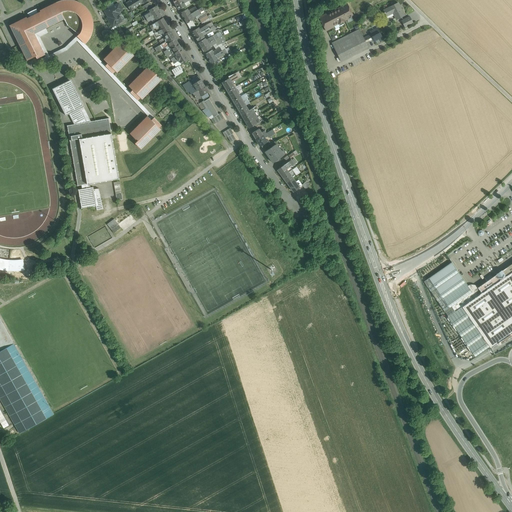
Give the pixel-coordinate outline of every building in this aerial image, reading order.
[(75,0),(72,0),(62,0),(57,2),(40,10),(40,11),(34,15),(27,18),(26,17),(10,25),(27,60),(36,56),(37,58),(45,54),(35,33),(42,30),(64,19),(67,25),(79,34),(78,35),(77,36),(80,39),(85,44),(88,41),(91,36),(93,30),(93,23),(92,17),(89,12),(85,7),(81,3),(75,0)] [(131,0),(126,3),(130,10),(143,2),(142,0),(131,0)] [(181,0),(175,4),(179,10),(186,6),(184,3),(187,1),(187,2),(189,1),(189,0),(188,0),(181,0)] [(150,2),(142,6),(145,11),(153,6),(150,2)] [(118,3),(105,11),(108,17),(107,18),(112,26),(118,23),(125,19),(124,18),(123,17),(122,16),(121,15),(120,15),(119,15),(117,12),(122,9),(118,3)] [(404,15),(398,3),(384,10),(384,12),(385,13),(387,16),(386,14),(392,11),(394,14),(396,19),(404,15)] [(347,4),(329,13),(330,13),(328,14),(334,26),(338,23),(338,24),(345,21),(345,20),(353,16),(347,4)] [(156,6),(149,10),(151,12),(148,14),(150,17),(152,15),(159,11),(156,6)] [(188,9),(180,13),(184,18),(197,10),(195,6),(189,10),(188,9)] [(184,18),(187,23),(192,20),(193,21),(198,18),(206,14),(202,7),(197,10),(184,18)] [(159,11),(152,15),(155,20),(162,16),(159,11)] [(327,13),(319,17),(326,31),(334,27),(334,26),(328,14),(327,13)] [(206,14),(198,18),(202,23),(209,20),(206,14)] [(409,16),(401,20),(405,27),(413,23),(409,16)] [(163,18),(150,26),(155,34),(168,25),(163,18)] [(168,25),(155,34),(156,37),(162,33),(163,35),(164,34),(171,30),(168,25)] [(199,27),(192,32),(195,36),(208,28),(206,25),(200,29),(199,27)] [(208,28),(195,36),(197,41),(204,37),(203,35),(210,31),(208,28)] [(371,34),(374,39),(376,44),(383,40),(377,28),(370,31),(371,34)] [(359,29),(332,43),(341,61),(368,48),(368,47),(366,43),(363,38),(359,30),(359,29)] [(171,30),(164,34),(166,37),(159,41),(161,44),(174,36),(171,30)] [(371,34),(363,38),(366,43),(374,39),(371,34)] [(174,36),(161,44),(163,48),(169,44),(171,47),(178,43),(174,36)] [(213,36),(206,40),(205,38),(198,43),(201,47),(215,39),(213,36)] [(201,47),(204,52),(211,48),(210,47),(215,43),(217,42),(215,39),(201,47)] [(121,41),(103,59),(108,63),(105,65),(109,69),(113,73),(115,71),(117,72),(134,55),(128,49),(129,48),(124,42),(123,43),(121,41)] [(178,43),(171,47),(173,50),(169,52),(171,54),(181,48),(178,43)] [(213,52),(212,50),(205,54),(208,59),(222,51),(220,47),(213,52)] [(171,54),(169,55),(172,62),(185,54),(181,48),(171,54)] [(222,51),(208,59),(211,64),(218,60),(217,58),(220,56),(224,54),(222,51)] [(185,54),(172,62),(174,64),(179,60),(182,64),(189,60),(185,54)] [(179,65),(172,70),(175,76),(183,72),(179,65)] [(148,66),(129,86),(133,90),(130,92),(134,96),(138,100),(140,97),(142,99),(162,79),(156,73),(157,72),(151,66),(150,67),(148,66)] [(229,78),(222,82),(225,87),(233,82),(238,79),(235,73),(228,76),(229,78)] [(199,76),(189,82),(193,89),(196,88),(194,84),(201,80),(199,76)] [(71,79),(52,88),(66,116),(69,114),(84,107),(85,106),(71,79)] [(201,80),(194,84),(196,88),(193,89),(189,82),(184,85),(187,92),(189,90),(190,92),(192,94),(193,93),(204,86),(201,80)] [(233,82),(225,87),(228,91),(235,87),(233,84),(234,83),(233,82)] [(204,86),(193,93),(196,99),(208,92),(204,86)] [(235,87),(228,91),(230,96),(239,91),(238,90),(237,90),(235,87)] [(239,91),(230,96),(233,101),(240,96),(238,93),(239,92),(239,91)] [(240,96),(233,101),(236,105),(244,100),(248,98),(246,93),(240,96)] [(244,100),(236,105),(239,110),(246,106),(244,102),(245,102),(244,100)] [(246,106),(239,110),(241,114),(250,109),(249,108),(248,109),(246,106)] [(109,118),(91,121),(84,107),(69,114),(74,124),(67,125),(77,186),(81,185),(90,184),(90,185),(99,183),(98,182),(119,179),(109,118)] [(209,109),(208,107),(205,109),(202,110),(208,118),(212,115),(212,114),(211,112),(209,109)] [(250,109),(241,114),(244,119),(257,111),(254,107),(250,109)] [(257,111),(244,119),(246,123),(259,116),(257,111)] [(147,116),(130,133),(132,135),(130,136),(136,142),(135,143),(141,149),(161,129),(159,128),(162,125),(154,117),(152,119),(151,120),(147,116)] [(259,116),(246,123),(249,128),(262,120),(259,116)] [(261,133),(259,129),(252,133),(256,139),(266,133),(265,131),(261,133)] [(273,129),(266,133),(268,136),(267,136),(268,137),(270,137),(273,135),(275,133),(273,129)] [(256,139),(260,146),(261,145),(267,141),(265,138),(267,136),(268,136),(266,133),(256,139)] [(267,141),(261,145),(263,149),(270,144),(271,144),(268,140),(267,141)] [(272,146),(265,151),(269,157),(280,149),(276,144),(274,145),(272,146)] [(280,149),(269,157),(273,163),(284,155),(280,149)] [(288,162),(278,170),(279,172),(283,176),(292,170),(290,167),(291,166),(288,162)] [(292,170),(283,176),(287,182),(293,178),(292,177),(295,174),(292,170)] [(293,178),(287,182),(288,183),(294,192),(300,187),(293,178)] [(93,187),(90,187),(90,185),(90,184),(81,185),(82,188),(78,189),(81,208),(96,206),(97,210),(103,209),(99,188),(94,189),(93,187)] [(115,218),(107,223),(114,233),(121,227),(115,218)] [(0,269),(1,270),(7,271),(9,271),(10,261),(4,261),(0,259),(0,269)] [(437,288),(459,273),(452,262),(425,282),(449,317),(456,312),(452,306),(450,307),(437,288)] [(511,263),(503,270),(500,272),(497,274),(479,287),(476,285),(473,284),(471,284),(468,286),(459,273),(437,288),(450,307),(452,306),(456,312),(449,317),(455,327),(470,316),(491,346),(491,347),(492,347),(511,333),(511,263)] [(470,316),(455,327),(476,356),(491,346),(470,316)] [(0,398),(20,433),(54,414),(14,343),(0,319),(0,398)]
